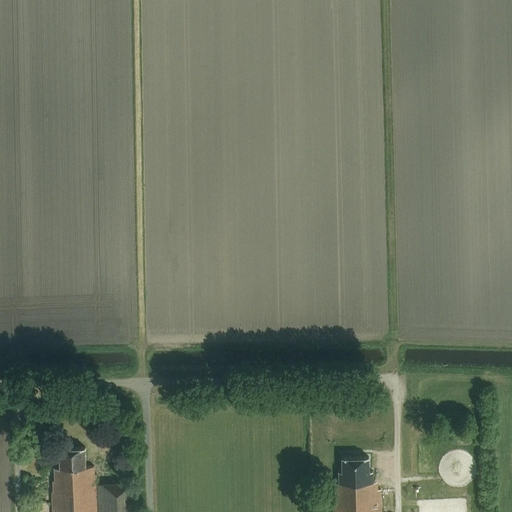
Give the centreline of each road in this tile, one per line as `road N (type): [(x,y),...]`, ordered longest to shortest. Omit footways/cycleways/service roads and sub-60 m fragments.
road 1 (unclassified): [(392,376),(0,384)]
road 2 (track): [(386,0),(395,366)]
